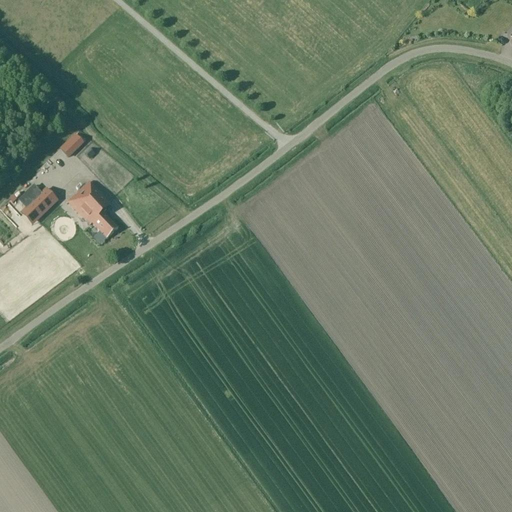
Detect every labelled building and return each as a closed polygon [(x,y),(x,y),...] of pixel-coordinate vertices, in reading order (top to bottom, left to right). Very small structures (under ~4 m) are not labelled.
[(503,46),(508,42),(501,32),(496,35),(503,46)] [(67,141),(59,149),(68,158),(76,151),(67,141)] [(312,154),(323,151),(321,145),(310,148),(312,154)] [(102,214),(111,206),(88,183),(67,203),(89,226),(91,225),(106,240),(117,230),(102,214)] [(34,219),(37,221),(56,203),(45,191),(41,187),(32,195),(29,193),(15,207),(14,206),(1,219),(9,227),(15,220),(24,229),(34,219)] [(91,265),(95,273),(103,270),(100,262),(91,265)]
